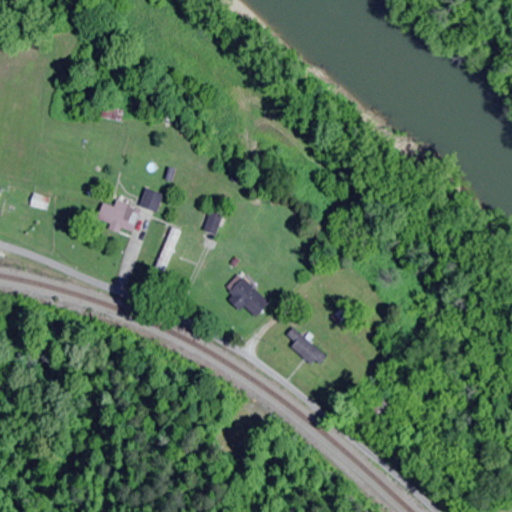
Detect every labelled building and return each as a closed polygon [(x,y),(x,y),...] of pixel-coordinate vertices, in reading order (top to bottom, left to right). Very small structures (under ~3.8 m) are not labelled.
[(141,206),(158,211),(164,194),(147,188),(141,206)] [(48,210),(52,198),(35,193),(31,205),(48,210)] [(98,222),(133,233),(141,209),(117,201),(115,207),(104,203),(98,222)] [(206,231),(218,234),(223,214),(211,211),(206,231)] [(194,258),(201,239),(168,227),(161,246),(194,258)] [(240,310),(244,306),(257,317),(270,302),(239,275),(227,289),(235,296),(231,301),(240,310)] [(328,354),(300,336),(291,350),(319,368),(328,354)] [(361,419),(376,432),(400,405),(385,392),(361,419)]
